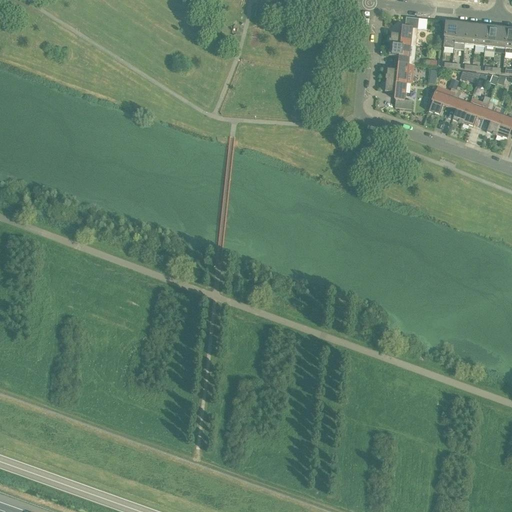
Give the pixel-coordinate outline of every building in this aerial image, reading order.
[(391,34),(390,46),(416,48),(418,30),(419,20),(406,19),(405,29),(402,28),(401,36),(391,34)] [(443,48),(454,50),(456,25),(446,24),(443,48)] [(464,52),(464,46),(466,26),(456,25),(454,50),(454,51),(464,52)] [(464,46),(474,47),(477,27),(466,26),(464,46)] [(474,47),(485,48),(487,28),(477,27),(474,47)] [(485,48),(495,49),(497,30),(487,28),(485,48)] [(495,49),(505,50),(507,31),(497,30),(495,49)] [(399,58),(398,65),(414,66),(416,48),(390,46),(388,57),(399,58)] [(387,70),(386,81),(412,84),(414,66),(398,65),(398,71),(387,70)] [(412,84),(386,81),(384,92),(395,94),(394,101),(395,101),(395,109),(411,111),(412,102),(404,101),(406,84),(412,85),(412,84)] [(443,106),(449,109),(456,91),(451,89),(450,93),(437,88),(435,94),(428,113),(439,117),(443,106)] [(456,91),(449,109),(456,111),(452,121),(463,125),(469,106),(457,102),(460,93),(456,91)] [(477,119),(483,121),(489,103),(491,100),(484,97),(481,104),(471,100),(469,106),(463,125),(473,129),(477,119)] [(486,133),(497,137),(503,118),(491,114),(494,105),(489,103),(483,121),(490,123),(486,133)] [(511,131),(511,121),(503,118),(497,137),(507,141),(511,131)]
